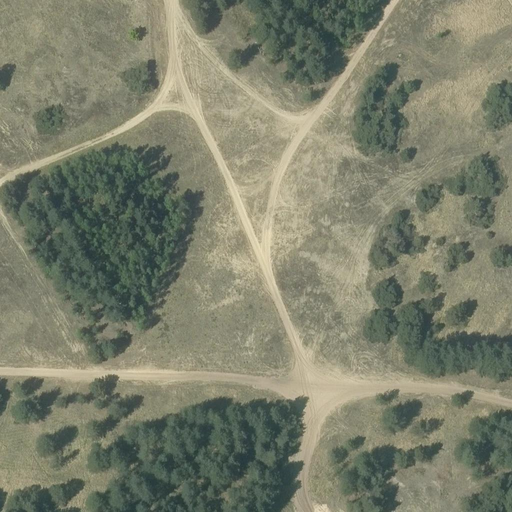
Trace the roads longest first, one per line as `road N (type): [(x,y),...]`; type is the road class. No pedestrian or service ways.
road 1 (track): [(311,511),(301,488),(314,394),(278,384),(0,369)]
road 2 (track): [(314,394),(376,386),(511,400)]
road 3 (unknown): [(0,179),(116,133)]
